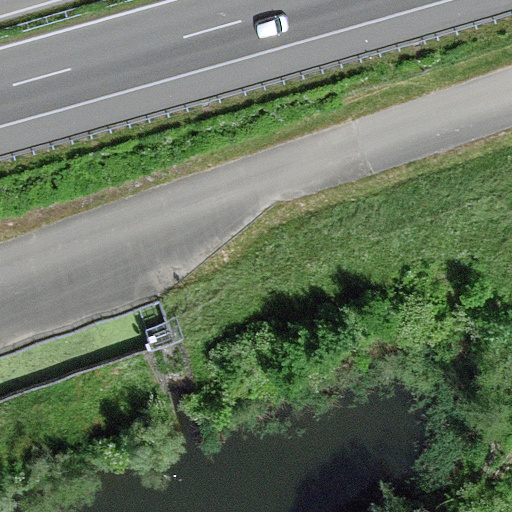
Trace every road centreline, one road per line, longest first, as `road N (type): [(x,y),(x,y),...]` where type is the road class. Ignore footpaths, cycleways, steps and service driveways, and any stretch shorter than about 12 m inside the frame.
road 1 (track): [(511,86),(0,267)]
road 2 (motorway): [(0,88),(314,0)]
